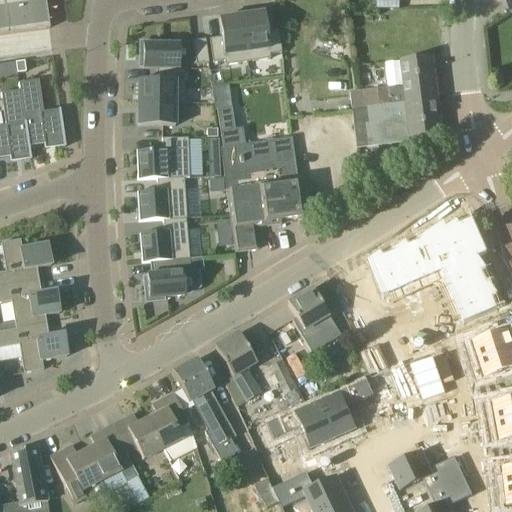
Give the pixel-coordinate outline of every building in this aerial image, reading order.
[(0,37),(49,30),(45,1),(0,6),(0,37)] [(266,33),(263,15),(241,18),(247,64),(270,61),(269,56),(281,55),(277,31),(266,33)] [(241,18),(218,21),(221,39),(209,41),(212,65),(224,63),(225,67),(247,64),(241,18)] [(208,66),(205,42),(193,44),(197,68),(208,66)] [(178,72),(179,49),(157,49),(157,46),(140,45),(140,62),(143,63),(143,71),(158,71),(178,72)] [(364,92),(351,94),(353,111),(355,122),(358,149),(377,146),(381,153),(390,152),(392,144),(412,142),(412,143),(442,139),(432,58),(431,58),(402,62),(405,88),(387,90),(366,92),(364,92)] [(15,64),(17,75),(26,74),(24,63),(15,64)] [(4,66),(6,78),(17,76),(16,75),(15,65),(4,66)] [(158,71),(157,83),(174,83),(180,83),(180,71),(178,72),(158,71)] [(39,83),(19,86),(20,94),(30,162),(31,162),(29,149),(55,145),(55,149),(64,148),(64,149),(66,149),(60,113),(44,115),(39,83)] [(174,106),(174,83),(157,83),(138,83),(138,105),(174,106)] [(6,128),(0,129),(0,161),(21,158),(21,162),(29,161),(29,162),(30,162),(20,94),(2,96),(6,128)] [(302,219),(291,140),(243,146),(241,131),(234,132),(231,104),(216,106),(222,149),(220,149),(235,255),(257,252),(253,226),(302,219)] [(174,128),(174,106),(138,105),(138,128),(174,128)] [(216,131),(205,131),(206,140),(216,140),(216,131)] [(208,153),(219,153),(219,142),(207,142),(208,153)] [(137,183),(188,182),(187,143),(163,143),(163,154),(137,153),(137,183)] [(209,181),(210,195),(223,194),(222,180),(209,181)] [(183,183),(160,183),(161,195),(137,196),(138,225),(185,223),(183,183)] [(367,262),(383,299),(441,275),(463,325),(507,307),(491,284),(496,282),(480,258),(488,255),(470,211),(447,227),(444,222),(420,239),(418,233),(395,249),(392,244),(367,262)] [(194,223),(163,224),(164,236),(139,238),(142,265),(151,265),(189,261),(186,236),(194,235),(194,223)] [(230,232),(228,223),(215,224),(216,233),(230,232)] [(0,290),(39,283),(36,270),(51,268),(47,246),(21,251),(20,242),(0,245),(5,274),(0,274),(0,290)] [(163,300),(184,298),(182,276),(190,275),(189,261),(151,265),(152,277),(146,278),(147,286),(144,286),(145,304),(163,303),(163,300)] [(55,294),(41,296),(39,283),(0,290),(0,304),(11,303),(14,323),(15,331),(4,333),(0,333),(0,336),(47,329),(45,318),(59,315),(55,294)] [(312,291),(287,306),(295,320),(291,323),(299,335),(307,348),(322,339),(326,346),(340,338),(312,291)] [(398,335),(407,356),(445,340),(436,319),(398,335)] [(3,329),(4,333),(15,331),(14,323),(6,324),(3,329)] [(41,363),(67,358),(63,337),(48,340),(47,329),(0,336),(0,349),(18,347),(24,376),(43,372),(41,363)] [(473,343),(479,363),(511,351),(511,340),(509,331),(473,343)] [(464,334),(455,337),(458,348),(467,345),(464,334)] [(214,350),(232,380),(245,404),(246,403),(259,395),(245,372),(255,365),(238,335),(214,350)] [(511,351),(479,363),(485,382),(511,372),(511,351)] [(209,394),(212,392),(196,361),(171,375),(181,392),(173,396),(182,414),(195,407),(216,445),(211,447),(221,465),(238,456),(230,441),(233,439),(209,394)] [(281,363),(270,369),(284,397),(295,391),(281,363)] [(367,382),(316,404),(333,441),(357,430),(347,408),(374,397),(371,391),(367,382)] [(479,384),(470,386),(473,397),(482,395),(479,384)] [(383,386),(371,391),(374,397),(376,401),(388,396),(383,386)] [(482,395),(473,397),(475,408),(485,405),(482,395)] [(169,464),(195,451),(187,425),(182,414),(173,396),(151,407),(156,416),(146,421),(162,452),(169,464)] [(511,401),(493,405),(496,425),(511,421),(511,401)] [(316,404),(266,426),(272,441),(299,429),(309,451),(333,441),(316,404)] [(111,428),(126,456),(136,451),(142,462),(162,452),(146,421),(137,426),(133,417),(111,428)] [(511,421),(496,425),(500,444),(511,442),(511,421)] [(111,428),(90,439),(94,448),(85,452),(101,483),(121,473),(115,462),(126,456),(111,428)] [(484,448),(486,459),(495,458),(494,447),(484,448)] [(85,452),(76,457),(71,448),(49,459),(74,507),(86,501),(87,504),(106,494),(101,484),(101,483),(85,452)] [(36,449),(9,454),(19,504),(2,508),(2,511),(47,511),(48,511),(36,449)] [(422,452),(389,468),(400,492),(423,481),(429,494),(463,477),(454,458),(430,470),(422,452)] [(495,458),(486,459),(487,470),(497,469),(495,458)] [(511,468),(502,469),(505,489),(511,488),(511,468)] [(306,499),(312,511),(325,511),(348,501),(336,477),(313,488),(307,474),(282,486),(273,490),(279,504),(282,510),(306,499)] [(268,479),(273,490),(282,486),(276,475),(268,479)] [(423,511),(449,511),(448,508),(472,496),(463,477),(429,494),(436,506),(423,511)] [(268,481),(256,488),(267,510),(279,504),(273,490),(268,481)] [(353,511),(348,501),(325,511),(353,511)]
